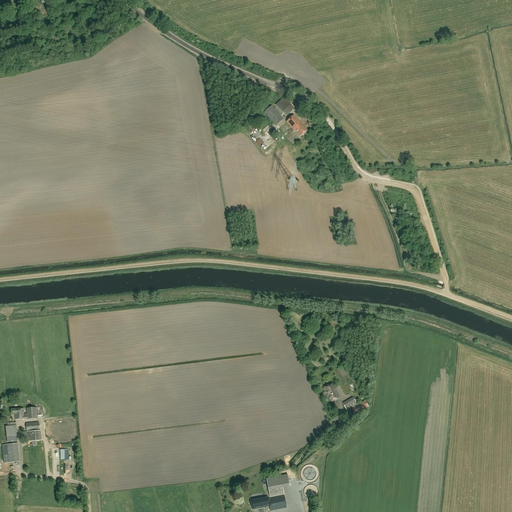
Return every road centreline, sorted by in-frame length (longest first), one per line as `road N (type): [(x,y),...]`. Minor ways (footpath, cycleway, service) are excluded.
road 1 (track): [(0,278),(226,260),(410,283),(511,318)]
road 2 (unclassified): [(340,142),(308,100),(199,52),(125,0)]
road 3 (track): [(446,287),(414,190),(364,176),(340,142)]
